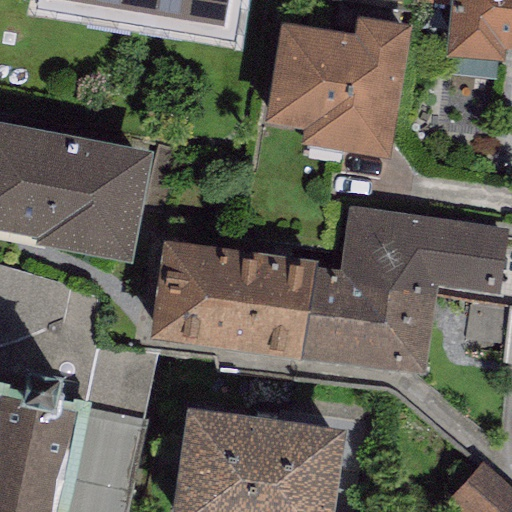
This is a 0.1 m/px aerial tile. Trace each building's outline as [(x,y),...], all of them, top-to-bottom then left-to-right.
[(39,0),(36,24),(231,57),(240,0),(39,0)] [(511,0),(450,0),(442,67),(500,74),(502,60),(511,60),(511,0)] [(387,170),(410,37),(357,28),(353,47),(280,35),(264,132),(304,139),(302,155),(387,170)] [(150,165),(0,137),(0,245),(34,252),(33,260),(130,278),(150,165)] [(348,211),(338,280),(435,294),(498,302),(508,233),(348,211)] [(314,271),(161,250),(147,352),(300,372),(301,366),(314,276),(314,271)] [(422,383),(435,294),(338,280),(314,276),(301,366),(422,383)] [(127,511),(147,423),(0,391),(0,511),(127,511)] [(334,511),(343,445),(185,424),(173,511),(334,511)] [(511,511),(511,495),(483,470),(444,511),(445,511),(511,511)]
